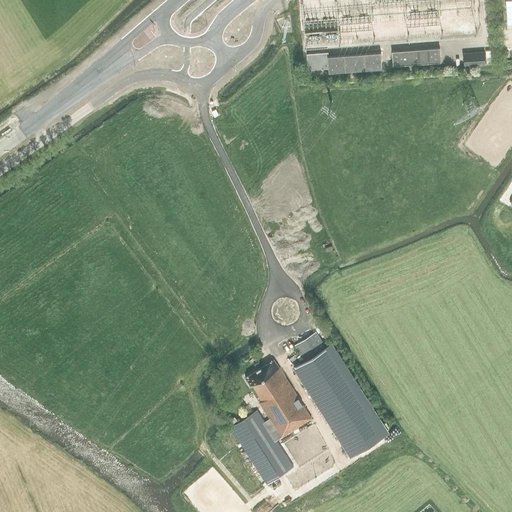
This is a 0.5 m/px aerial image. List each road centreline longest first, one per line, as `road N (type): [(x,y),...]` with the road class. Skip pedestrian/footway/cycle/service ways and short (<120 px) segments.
road 1 (unclassified): [(0,171),(135,77),(200,83),(231,62)]
road 2 (primary): [(172,0),(1,148)]
road 3 (primary): [(1,148),(170,37)]
